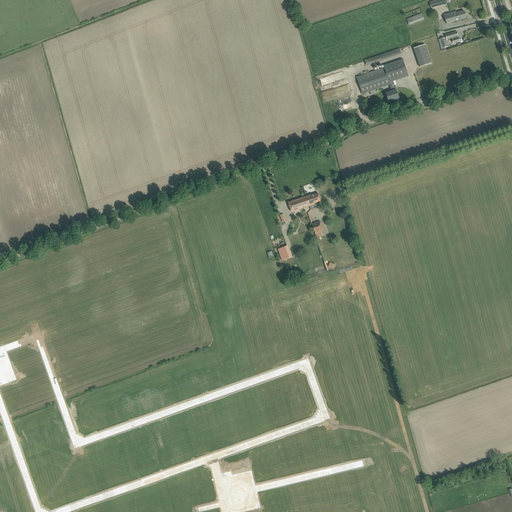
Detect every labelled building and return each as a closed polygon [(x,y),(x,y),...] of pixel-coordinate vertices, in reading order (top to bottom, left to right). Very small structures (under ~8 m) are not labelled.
[(447,24),(462,20),(466,18),(464,11),(457,13),(456,12),(444,15),(447,24)] [(422,13),(407,19),(409,26),(424,19),(422,13)] [(453,44),(455,43),(460,42),(457,32),(446,35),(447,40),(452,38),(453,44)] [(439,40),(441,49),(448,47),(445,38),(439,40)] [(423,56),(428,54),(425,45),(414,48),(417,58),(423,56)] [(399,49),(372,56),(374,61),(379,59),(380,64),(389,62),(388,58),(401,55),(399,49)] [(408,76),(407,72),(403,59),(383,66),(384,68),(356,77),(361,89),(362,94),(367,93),(369,92),(389,85),(394,84),(393,81),(408,76)] [(392,92),(386,94),(389,102),(399,98),(395,86),(394,84),(389,85),(392,92)] [(321,202),(318,194),(311,196),(311,195),(307,197),(288,203),(292,212),(310,206),(314,205),(314,204),(319,203),(321,202)] [(316,233),(323,231),(320,222),(313,224),(316,233)] [(287,246),(278,249),(282,261),(290,258),(287,246)]
